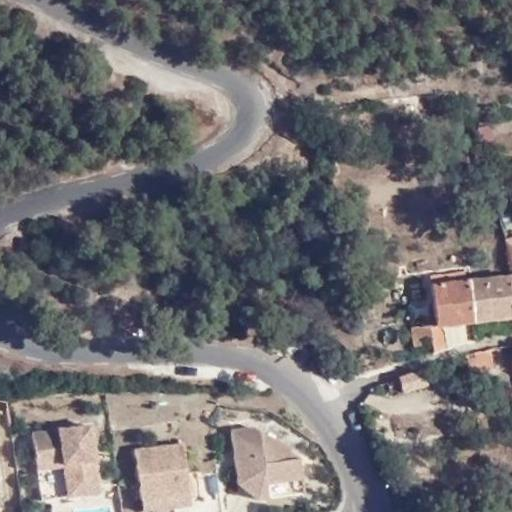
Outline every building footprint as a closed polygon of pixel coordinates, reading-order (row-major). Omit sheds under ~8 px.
[(511,231),(500,235),(508,264),(511,263),(511,231)] [(444,282),(462,280),(461,270),(442,273),(444,282)] [(472,322),(465,278),(462,280),(444,282),(442,273),(429,276),(434,325),(412,327),(414,346),(420,345),(420,339),(431,338),(432,349),(443,346),(440,325),(472,322)] [(511,317),(511,297),(507,273),(465,278),(472,322),(511,317)] [(369,305),(362,299),(338,311),(342,319),(357,312),(364,323),(375,317),(369,305)] [(493,370),(491,348),(467,355),(469,374),(493,370)] [(425,384),(422,370),(386,382),(389,389),(399,387),(401,391),(425,384)] [(76,481),(100,477),(93,422),(34,430),(42,497),(78,493),(76,481)] [(262,425),(235,428),(241,479),(258,495),(308,490),(303,454),(295,451),(295,446),(262,425)] [(145,509),(175,505),(174,498),(193,495),(185,440),(136,448),(145,509)] [(102,490),(100,477),(76,481),(78,493),(102,490)] [(174,498),(175,505),(194,503),(193,495),(174,498)]
